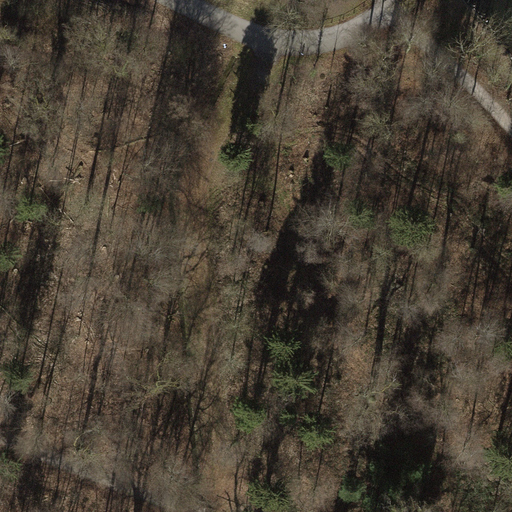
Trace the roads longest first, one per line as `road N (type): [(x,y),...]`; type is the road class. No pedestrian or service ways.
road 1 (track): [(225,511),(228,439),(200,182),(270,40)]
road 2 (track): [(184,0),(270,40),(304,45),(343,37),(390,10)]
road 3 (track): [(188,511),(0,438)]
road 4 (track): [(511,130),(390,10)]
